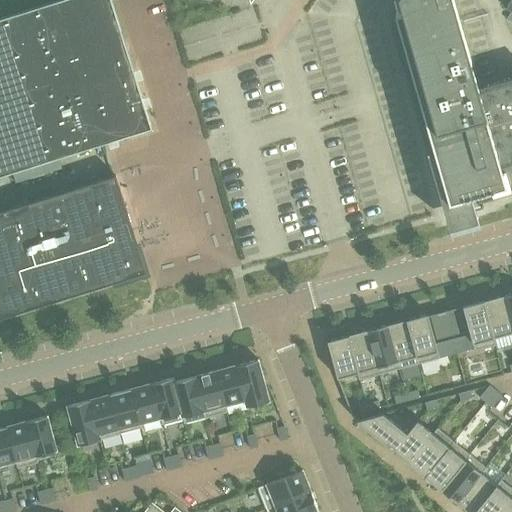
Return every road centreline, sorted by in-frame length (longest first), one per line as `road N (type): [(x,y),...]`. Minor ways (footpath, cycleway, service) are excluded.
road 1 (unclassified): [(0,380),(271,308)]
road 2 (residential): [(318,439),(76,507)]
road 3 (unclassified): [(271,308),(511,243)]
road 4 (residential): [(318,439),(271,308)]
